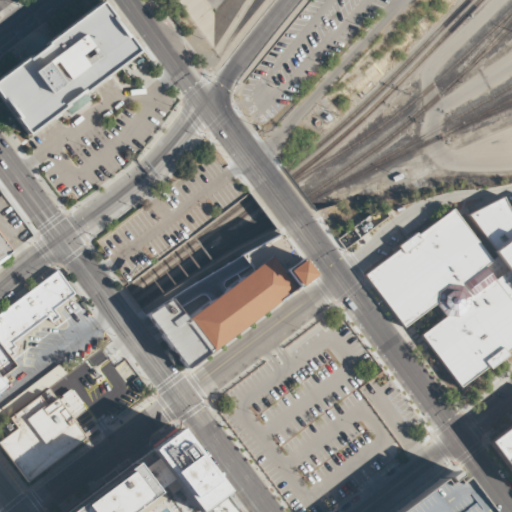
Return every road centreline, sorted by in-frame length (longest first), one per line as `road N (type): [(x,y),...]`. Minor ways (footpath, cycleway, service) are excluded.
road 1 (tertiary): [(33,511),(339,278)]
road 2 (secondary): [(511,506),(295,220)]
road 3 (secondary): [(63,238),(270,511)]
road 4 (secondary): [(63,238),(150,172),(206,102)]
road 5 (residential): [(363,511),(511,398)]
road 6 (motorway): [(206,102),(288,0)]
road 7 (secondary): [(206,102),(130,0)]
